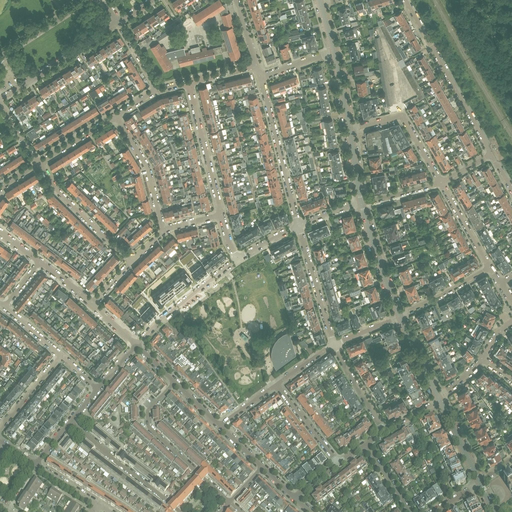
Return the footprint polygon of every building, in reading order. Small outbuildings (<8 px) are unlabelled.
[(176,10),(181,6),(177,0),(175,0),(171,3),(176,10)] [(224,26),(225,26),(225,29),(222,30),(225,42),(221,43),(222,46),(221,46),(223,51),(228,50),(231,59),(241,56),(238,47),(239,47),(232,27),(234,26),(233,23),(230,13),(228,13),(226,7),(224,7),(219,0),(217,0),(195,15),(195,13),(191,15),(198,25),(220,11),(221,12),(222,15),(221,16),(224,26)] [(303,0),(299,0),(295,1),(296,2),(292,2),(294,9),(305,5),(303,0)] [(366,4),(369,14),(373,13),(371,8),(377,7),(374,0),(369,0),(368,0),(369,3),(366,4)] [(362,12),(363,14),(363,15),(364,15),(366,15),(366,13),(362,2),(356,4),(358,11),(359,13),(362,12)] [(249,5),(251,11),(259,8),(257,3),(249,5)] [(307,12),(305,5),(294,9),(296,15),(299,14),(307,12)] [(164,8),(159,11),(163,18),(169,15),(164,8)] [(251,11),(253,17),(261,14),(259,8),(251,11)] [(339,10),(340,17),(349,15),(348,12),(347,13),(346,8),(339,10)] [(159,11),(153,14),(158,22),(163,18),(159,11)] [(394,15),(395,15),(397,20),(404,16),(401,11),(394,15)] [(309,18),(307,12),(299,14),(301,20),(309,18)] [(348,17),(349,17),(352,16),(353,17),(355,16),(354,13),(352,14),(351,14),(349,15),(340,17),(342,24),(343,24),(343,25),(347,24),(347,23),(349,22),(348,17)] [(153,14),(148,18),(153,25),(158,22),(153,14)] [(253,17),(254,23),(262,20),(261,14),(253,17)] [(397,20),(400,25),(407,21),(404,16),(397,20)] [(148,18),(143,21),(148,28),(153,25),(148,18)] [(311,25),(309,18),(301,20),(301,21),(299,21),(300,25),(302,25),(303,27),(311,25)] [(254,23),(256,28),(264,25),(262,20),(254,23)] [(143,21),(138,25),(143,32),(148,28),(143,21)] [(399,26),(399,27),(401,31),(403,30),(410,27),(409,26),(410,25),(409,24),(408,24),(407,21),(400,25),(399,26)] [(139,37),(138,35),(143,32),(138,25),(133,28),(137,35),(136,36),(137,38),(139,37)] [(256,28),(258,34),(266,31),(264,25),(256,28)] [(406,35),(404,36),(405,36),(412,32),(410,27),(403,30),(406,35)] [(352,29),(345,31),(346,38),(350,37),(350,39),(359,37),(357,28),(356,28),(353,29),(352,29)] [(268,38),(266,31),(258,34),(260,40),(268,38)] [(404,36),(404,35),(401,36),(403,39),(404,38),(406,42),(409,40),(409,41),(415,37),(412,32),(405,36),(404,36)] [(305,37),(301,38),(302,41),(305,40),(306,44),(316,41),(315,37),(314,37),(314,36),(314,35),(313,35),(312,35),(311,35),(307,36),(305,37)] [(417,37),(416,37),(415,37),(409,41),(410,43),(408,44),(410,48),(411,48),(410,46),(412,45),(418,42),(417,40),(418,39),(417,37)] [(117,38),(112,42),(117,49),(122,45),(117,38)] [(138,44),(140,47),(149,41),(147,38),(138,44)] [(273,39),(263,43),(265,47),(262,48),(265,55),(272,52),(270,47),(275,45),(273,39)] [(304,51),(308,50),(310,50),(314,49),(315,49),(316,49),(317,48),(317,47),(316,46),(317,45),(316,41),(306,44),(303,45),(304,51)] [(352,44),(348,45),(350,52),(357,50),(360,50),(357,41),(351,43),(352,44)] [(112,42),(107,45),(111,52),(117,49),(112,42)] [(421,44),(419,44),(418,42),(412,45),(410,46),(411,48),(410,48),(413,53),(420,50),(419,48),(421,47),(421,45),(421,44)] [(193,48),(191,49),(189,50),(189,51),(185,52),(184,48),(167,52),(163,46),(161,47),(159,43),(151,48),(165,71),(172,66),(173,66),(180,64),(180,66),(215,57),(214,55),(222,53),(221,52),(223,51),(221,46),(207,50),(206,47),(202,48),(202,51),(200,51),(199,47),(198,47),(196,47),(194,47),(193,48)] [(284,58),(290,56),(287,50),(290,49),(288,44),(288,43),(282,45),(283,47),(280,49),(281,52),(280,52),(281,55),(282,55),(284,58)] [(107,45),(102,48),(106,56),(111,52),(107,45)] [(102,48),(96,52),(101,59),(106,56),(102,48)] [(357,50),(350,52),(352,60),(359,58),(361,57),(360,50),(357,50)] [(96,52),(91,55),(100,68),(102,67),(98,61),(101,59),(96,52)] [(276,59),(275,58),(279,57),(277,52),(272,54),(272,52),(265,55),(265,56),(265,57),(267,62),(267,61),(267,62),(271,61),(274,60),(276,59)] [(91,55),(86,59),(91,66),(94,64),(96,66),(98,70),(100,68),(91,55)] [(426,61),(423,56),(417,59),(418,62),(415,64),(416,67),(420,65),(426,61)] [(123,60),(126,66),(123,68),(124,70),(127,68),(133,64),(130,59),(128,60),(127,57),(123,60)] [(429,66),(426,61),(420,65),(422,70),(429,66)] [(80,63),(75,66),(80,74),(81,76),(83,79),(85,78),(82,72),(85,70),(80,63)] [(127,68),(130,73),(128,74),(128,75),(136,69),(133,64),(127,68)] [(355,74),(362,73),(363,76),(374,74),(374,70),(369,71),(368,67),(363,68),(362,65),(353,66),(355,74)] [(75,66),(70,70),(74,77),(78,75),(80,74),(75,66)] [(422,70),(425,75),(432,71),(429,66),(422,70)] [(312,73),(313,76),(313,77),(323,74),(321,68),(314,69),(314,72),(313,72),(312,73)] [(128,75),(131,79),(131,80),(140,74),(136,69),(128,75)] [(70,70),(65,73),(69,80),(71,79),(74,77),(70,70)] [(435,76),(432,71),(425,75),(428,80),(435,76)] [(64,84),(68,81),(71,87),(73,86),(71,83),(69,80),(65,73),(60,76),(64,84)] [(136,83),(143,79),(140,74),(131,80),(134,84),(136,83)] [(324,81),(323,74),(313,77),(314,83),(309,84),(309,87),(317,85),(317,82),(324,81)] [(60,76),(54,80),(59,87),(64,84),(60,76)] [(252,84),(252,83),(253,83),(252,80),(251,80),(250,76),(245,77),(245,78),(246,78),(246,79),(248,87),(247,87),(247,88),(249,88),(249,89),(248,89),(249,91),(249,94),(256,92),(255,89),(250,90),(250,88),(249,84),(252,84)] [(295,77),(295,76),(289,79),(291,85),(299,82),(297,77),(295,77)] [(245,77),(240,78),(242,86),(245,86),(246,89),(248,89),(249,89),(249,88),(247,88),(247,87),(248,87),(246,79),(246,78),(245,78),(245,77)] [(436,78),(430,82),(432,87),(439,83),(436,78)] [(146,85),(143,79),(136,83),(140,89),(146,85)] [(289,79),(283,81),(286,90),(292,88),(291,85),(289,79)] [(54,80),(49,83),(54,90),(59,87),(54,80)] [(358,88),(369,86),(372,85),(372,84),(370,84),(369,84),(368,84),(368,80),(356,82),(358,88)] [(283,81),(276,83),(279,92),(286,90),(283,81)] [(49,83),(44,86),(49,94),(54,90),(49,83)] [(274,94),(279,92),(276,83),(270,85),(274,94)] [(432,87),(431,88),(430,87),(428,88),(429,90),(431,89),(432,90),(434,89),(435,92),(433,93),(434,93),(442,89),(439,83),(432,87)] [(210,91),(212,90),(212,91),(214,90),(217,89),(216,85),(213,85),(213,87),(209,88),(209,89),(207,89),(207,87),(199,89),(200,94),(202,94),(201,92),(203,92),(203,93),(210,91)] [(39,90),(44,97),(46,100),(49,98),(51,101),(53,99),(51,96),(49,94),(44,86),(39,90)] [(316,92),(319,91),(319,95),(327,93),(325,87),(318,88),(318,86),(312,87),(313,89),(315,89),(316,92)] [(370,93),(369,86),(358,88),(359,95),(370,93)] [(104,95),(98,87),(95,89),(97,92),(100,97),(104,95)] [(114,96),(118,102),(123,99),(118,91),(117,89),(116,89),(114,90),(116,92),(113,94),(114,96)] [(434,93),(436,97),(433,98),(434,101),(437,99),(436,98),(444,93),(442,89),(434,93)] [(129,95),(125,90),(120,93),(118,91),(123,99),(129,95)] [(245,99),(248,98),(250,104),(258,102),(257,96),(256,96),(255,93),(244,96),(245,99)] [(319,95),(321,101),(328,100),(327,93),(319,95)] [(447,98),(444,93),(436,98),(437,99),(438,101),(439,100),(441,102),(447,98)] [(35,95),(30,98),(34,105),(36,108),(38,111),(41,114),(43,113),(44,112),(39,106),(38,106),(37,104),(40,102),(35,95)] [(112,106),(118,102),(114,96),(111,98),(110,96),(107,97),(108,98),(107,98),(112,106)] [(172,115),(171,111),(168,99),(168,98),(167,98),(167,97),(163,98),(165,106),(167,105),(168,107),(169,111),(170,113),(168,114),(167,112),(166,112),(168,117),(171,116),(171,115),(172,115)] [(30,98),(25,102),(29,109),(34,105),(30,98)] [(107,109),(112,106),(107,98),(102,101),(107,109)] [(160,99),(156,101),(160,108),(164,106),(165,106),(163,98),(160,99)] [(360,102),(362,110),(368,108),(376,106),(375,106),(375,105),(373,105),(373,104),(378,102),(377,98),(360,102)] [(450,103),(447,98),(441,102),(442,105),(440,106),(441,107),(442,108),(450,103)] [(101,113),(107,109),(102,101),(96,105),(101,113)] [(156,101),(152,104),(152,105),(153,104),(154,105),(153,106),(157,112),(159,111),(159,109),(160,108),(156,101)] [(25,102),(20,105),(24,112),(27,117),(28,118),(30,117),(28,114),(31,112),(30,110),(29,109),(25,102)] [(282,103),(275,105),(277,111),(287,108),(285,102),(282,103)] [(445,110),(446,112),(453,108),(450,103),(442,108),(441,107),(439,109),(440,111),(442,109),(443,111),(445,110)] [(152,104),(148,106),(152,113),(154,112),(156,113),(157,112),(153,106),(154,105),(153,104),(152,105),(152,104)] [(415,104),(407,108),(410,114),(419,108),(420,110),(420,109),(422,108),(421,106),(419,107),(418,106),(416,107),(415,104)] [(20,105),(14,109),(15,110),(15,111),(14,113),(19,120),(19,121),(25,129),(26,129),(29,126),(30,127),(32,126),(29,121),(29,119),(28,118),(27,117),(22,120),(19,116),(24,112),(20,105)] [(52,114),(55,112),(51,107),(50,105),(47,107),(48,109),(49,109),(52,114)] [(99,112),(96,106),(90,109),(94,115),(99,112)] [(148,106),(143,109),(144,110),(145,109),(146,110),(145,111),(150,119),(149,117),(151,116),(150,114),(152,113),(148,106)] [(320,115),(331,113),(329,106),(322,108),(319,108),(320,115)] [(377,106),(376,106),(368,108),(369,111),(370,111),(371,115),(380,113),(379,108),(377,108),(377,106)] [(89,118),(94,115),(90,109),(90,108),(84,111),(85,113),(86,113),(89,118)] [(277,111),(278,117),(288,115),(287,108),(277,111)] [(362,110),(364,117),(371,115),(370,111),(369,111),(368,108),(362,110)] [(410,114),(413,119),(422,114),(420,110),(419,108),(410,114)] [(447,116),(447,117),(444,118),(446,121),(448,119),(447,118),(455,113),(453,108),(446,112),(448,116),(447,116)] [(146,121),(150,119),(145,111),(146,110),(145,109),(144,110),(143,109),(140,111),(143,116),(146,121)] [(47,113),(42,116),(44,119),(49,116),(52,115),(49,111),(47,112),(47,113)] [(74,116),(76,119),(79,125),(84,122),(81,116),(79,113),(74,116)] [(84,122),(89,118),(86,113),(85,113),(81,116),(84,122)] [(220,113),(216,114),(206,117),(208,122),(209,122),(209,121),(210,121),(221,118),(220,113)] [(458,118),(455,113),(447,118),(448,119),(448,120),(450,119),(452,122),(458,118)] [(413,119),(416,124),(425,119),(424,117),(425,117),(424,117),(422,114),(413,119)] [(125,120),(127,125),(128,124),(129,123),(136,120),(133,115),(132,116),(125,120)] [(278,117),(280,123),(290,121),(288,115),(278,117)] [(416,124),(419,129),(426,125),(425,122),(427,121),(426,119),(428,118),(427,116),(424,117),(425,117),(424,117),(425,119),(416,124)] [(177,120),(178,123),(174,124),(175,126),(177,125),(177,126),(178,125),(178,124),(179,124),(179,125),(186,123),(188,123),(187,122),(189,122),(188,117),(180,119),(177,120)] [(222,120),(221,118),(210,121),(209,121),(209,122),(208,122),(209,126),(218,124),(220,124),(219,120),(222,120)] [(453,128),(461,124),(458,118),(452,122),(450,124),(451,126),(452,128),(452,127),(453,128)] [(75,119),(71,122),(75,128),(79,125),(76,119),(75,119)] [(321,122),(320,119),(314,120),(309,121),(310,124),(314,123),(320,122),(322,128),(333,126),(332,119),(321,122)] [(127,125),(130,129),(137,125),(135,122),(137,121),(136,120),(129,123),(128,124),(127,125)] [(280,123),(281,129),(291,127),(290,121),(280,123)] [(71,122),(66,125),(70,131),(75,128),(71,122)] [(220,124),(218,124),(209,126),(210,131),(222,128),(223,128),(222,123),(220,124)] [(458,133),(464,129),(461,124),(453,128),(455,127),(458,133)] [(66,125),(61,128),(65,134),(70,131),(66,125)] [(130,129),(132,133),(134,133),(133,132),(135,131),(142,127),(141,128),(139,126),(138,127),(137,125),(130,129)] [(257,132),(265,131),(264,125),(256,127),(256,130),(253,131),(254,133),(257,132)] [(400,147),(409,143),(398,125),(383,128),(387,144),(389,150),(390,153),(394,152),(400,149),(400,147)] [(419,129),(422,134),(429,129),(426,125),(419,129)] [(430,127),(431,128),(429,129),(422,134),(425,139),(432,135),(430,131),(432,130),(432,129),(434,128),(433,126),(430,127)] [(132,133),(135,137),(137,135),(141,133),(141,132),(140,131),(143,129),(142,127),(135,131),(133,132),(134,133),(132,133)] [(191,131),(190,127),(182,129),(183,131),(181,132),(177,133),(177,135),(179,134),(182,134),(189,132),(189,133),(190,132),(190,131),(191,131)] [(291,127),(281,129),(283,136),(290,134),(293,133),(291,127)] [(26,133),(30,141),(38,136),(35,132),(36,131),(34,128),(26,133)] [(61,128),(56,131),(60,137),(65,134),(61,128)] [(116,129),(115,129),(114,130),(113,128),(107,132),(110,137),(116,133),(118,132),(116,129)] [(383,128),(367,133),(369,147),(387,144),(383,128)] [(149,131),(147,132),(146,130),(141,132),(141,133),(137,135),(140,140),(141,139),(142,138),(150,133),(149,131)] [(56,131),(53,133),(52,131),(50,132),(55,140),(60,137),(56,131)] [(459,139),(459,140),(457,141),(458,143),(461,142),(460,141),(462,140),(468,136),(465,131),(459,135),(461,137),(459,139)] [(49,135),(46,137),(50,143),(55,140),(50,132),(48,134),(49,135)] [(107,132),(101,136),(104,141),(110,137),(107,132)] [(265,132),(257,134),(255,134),(257,140),(259,140),(267,138),(265,132)] [(336,139),(334,132),(327,134),(325,134),(326,141),(336,139)] [(142,144),(149,140),(151,138),(150,136),(151,135),(150,133),(142,138),(141,139),(140,140),(142,144)] [(426,140),(429,146),(438,140),(437,139),(435,135),(433,136),(426,140)] [(95,140),(98,145),(104,141),(101,136),(95,140)] [(284,138),(286,144),(295,142),(293,136),(284,138)] [(461,147),(471,141),(468,136),(462,140),(465,145),(461,147)] [(46,137),(42,140),(45,146),(50,143),(46,137)] [(260,145),(268,143),(267,138),(259,140),(260,143),(256,143),(257,144),(257,146),(260,145)] [(429,146),(432,151),(439,146),(439,147),(441,145),(439,141),(441,140),(440,138),(437,139),(438,140),(429,146)] [(95,145),(91,139),(85,143),(89,149),(95,145)] [(327,147),(330,147),(337,145),(336,139),(326,141),(327,147)] [(45,146),(42,140),(34,145),(36,150),(39,148),(40,149),(45,146)] [(142,144),(145,148),(146,148),(146,147),(147,146),(147,147),(153,143),(152,141),(150,142),(149,140),(142,144)] [(461,147),(464,151),(463,151),(464,153),(466,152),(467,152),(466,151),(474,146),(471,141),(461,147)] [(286,144),(287,150),(296,148),(295,142),(286,144)] [(85,143),(79,147),(83,152),(89,149),(85,143)] [(145,148),(147,152),(154,148),(153,145),(154,144),(153,143),(147,147),(147,146),(146,147),(146,148),(145,148)] [(384,154),(389,153),(390,153),(389,150),(387,144),(369,147),(368,147),(367,148),(367,151),(368,151),(369,154),(377,152),(377,155),(384,154)] [(432,151),(434,156),(442,151),(439,147),(439,146),(432,151)] [(477,152),(474,146),(466,151),(467,152),(466,152),(469,157),(474,154),(474,153),(477,152)] [(79,147),(73,150),(77,156),(83,152),(79,147)] [(404,151),(407,157),(414,153),(410,147),(404,151)] [(147,152),(150,156),(151,156),(151,155),(152,154),(152,155),(158,151),(157,149),(155,150),(154,148),(147,152)] [(287,150),(289,156),(298,154),(296,148),(287,150)] [(123,159),(131,154),(128,149),(122,152),(124,155),(122,157),(123,159)] [(73,150),(67,154),(72,161),(73,163),(74,162),(76,161),(77,160),(79,159),(77,156),(73,150)] [(150,156),(152,160),(159,156),(158,154),(159,153),(158,151),(152,155),(152,154),(151,155),(151,156),(150,156)] [(338,151),(331,153),(328,153),(328,154),(329,160),(339,158),(338,151)] [(434,156),(437,161),(445,156),(442,151),(434,156)] [(20,152),(15,155),(20,164),(25,161),(20,152)] [(407,157),(410,162),(417,158),(414,153),(407,157)] [(67,154),(61,158),(65,163),(66,166),(69,164),(70,163),(70,162),(72,161),(67,154)] [(134,159),(131,154),(123,159),(124,161),(127,159),(128,162),(134,159)] [(155,164),(155,165),(156,164),(156,163),(157,163),(163,161),(163,160),(165,160),(162,154),(159,156),(152,160),(155,164)] [(272,160),(271,154),(263,156),(260,157),(261,163),(265,162),(264,162),(272,160)] [(289,156),(290,162),(299,160),(298,154),(289,156)] [(16,158),(11,161),(15,167),(20,164),(15,155),(16,158)] [(437,161),(440,166),(448,161),(447,161),(450,160),(448,155),(445,157),(445,156),(437,161)] [(61,158),(55,162),(59,167),(65,163),(61,158)] [(341,164),(339,158),(329,160),(331,166),(341,164)] [(128,167),(129,169),(137,164),(134,159),(128,162),(130,166),(128,167)] [(290,162),(292,168),(301,165),(299,160),(290,162)] [(3,163),(4,165),(2,167),(5,173),(10,170),(6,164),(5,161),(3,163)] [(11,161),(6,164),(10,170),(15,167),(11,161)] [(450,166),(448,161),(440,166),(443,171),(447,169),(453,166),(452,164),(450,166)] [(49,165),(53,171),(59,167),(55,162),(49,165)] [(371,165),(369,165),(370,169),(371,169),(372,171),(381,170),(380,163),(371,165)] [(135,173),(139,170),(140,169),(137,164),(129,169),(130,171),(133,170),(135,173)] [(342,170),(341,164),(331,166),(332,173),(335,172),(342,170)] [(302,171),(301,165),(292,168),(293,174),(302,171)] [(488,167),(487,167),(485,166),(479,170),(482,175),(480,176),(479,175),(475,177),(473,173),(470,175),(474,181),(474,182),(478,179),(483,176),(491,172),(488,167)] [(424,171),(418,172),(421,181),(427,179),(424,171)] [(118,179),(119,178),(118,176),(122,173),(120,174),(119,172),(111,177),(114,181),(118,179)] [(418,172),(412,174),(414,182),(421,181),(418,172)] [(494,177),(491,172),(483,176),(486,182),(488,181),(488,180),(494,177)] [(42,185),(35,174),(29,178),(33,184),(35,187),(38,185),(39,187),(42,185)] [(141,180),(140,174),(131,177),(132,183),(141,180)] [(306,176),(303,177),(302,174),(294,176),(295,182),(303,179),(306,179),(306,176)] [(412,174),(406,176),(408,184),(414,182),(412,174)] [(372,177),(374,184),(387,182),(386,178),(385,178),(384,175),(372,177)] [(402,185),(408,184),(406,176),(400,177),(402,185)] [(497,182),(494,177),(488,180),(488,181),(490,185),(497,182)] [(27,187),(33,184),(29,178),(23,182),(27,187)] [(453,187),(455,192),(463,188),(461,184),(463,183),(462,181),(457,184),(457,185),(453,187)] [(23,182),(17,185),(21,191),(27,187),(23,182)] [(67,186),(72,191),(76,186),(71,182),(70,183),(68,182),(66,185),(67,186)] [(374,184),(375,192),(386,190),(386,186),(387,186),(387,182),(374,184)] [(490,192),(493,190),(500,187),(497,182),(490,185),(488,187),(490,192)] [(72,191),(76,195),(83,189),(78,184),(76,186),(72,191)] [(335,184),(325,186),(324,184),(320,184),(323,195),(327,194),(336,192),(337,196),(346,194),(345,185),(342,186),(342,185),(335,186),(335,184)] [(17,185),(11,189),(15,195),(21,191),(17,185)] [(225,191),(226,195),(234,193),(233,191),(240,189),(239,187),(238,187),(225,191)] [(496,196),(503,192),(500,187),(493,190),(496,196)] [(455,192),(458,198),(466,193),(463,188),(455,192)] [(5,193),(6,195),(9,198),(15,195),(11,189),(5,193)] [(76,195),(81,200),(85,195),(86,195),(87,194),(82,189),(83,189),(76,195)] [(194,196),(192,197),(192,198),(207,195),(206,191),(205,191),(205,190),(198,192),(198,193),(197,193),(198,193),(199,195),(194,196)] [(48,203),(49,205),(56,198),(52,193),(49,196),(47,198),(50,201),(48,203)] [(430,197),(433,202),(434,202),(441,199),(437,193),(430,197)] [(458,198),(461,202),(470,197),(470,198),(471,198),(473,197),(472,195),(470,196),(469,195),(468,196),(466,193),(458,198)] [(81,200),(85,204),(90,200),(86,195),(85,195),(81,200)] [(281,195),(273,197),(270,198),(272,204),(273,203),(275,203),(281,201),(283,201),(282,199),(283,198),(282,195),(281,195)] [(427,202),(425,196),(419,197),(422,207),(424,206),(427,205),(427,204),(427,202)] [(93,197),(90,200),(85,204),(90,209),(97,202),(93,197)] [(326,205),(323,197),(320,198),(320,197),(317,198),(321,207),(326,205)] [(419,197),(413,199),(416,208),(419,207),(419,208),(422,207),(419,197)] [(472,203),(469,198),(470,198),(470,197),(461,202),(464,208),(472,203)] [(8,202),(3,198),(0,202),(0,204),(4,208),(8,202)] [(53,204),(56,207),(60,202),(56,198),(49,205),(51,206),(53,204)] [(315,200),(312,201),(315,209),(321,207),(317,198),(315,199),(315,200)] [(497,208),(499,207),(508,202),(506,198),(499,202),(501,204),(498,205),(497,206),(497,208)] [(148,199),(142,201),(143,205),(140,205),(140,206),(138,207),(135,208),(136,209),(141,208),(150,205),(148,199)] [(199,205),(194,206),(194,207),(209,204),(208,199),(200,201),(201,204),(199,204),(199,205)] [(413,199),(408,200),(410,211),(411,211),(410,210),(413,210),(412,209),(416,208),(413,199)] [(433,202),(437,208),(444,204),(441,199),(434,202),(433,202)] [(402,202),(403,207),(405,214),(409,213),(409,212),(410,211),(408,200),(402,202)] [(312,201),(307,203),(310,211),(315,209),(312,201)] [(479,201),(472,205),(465,209),(468,214),(475,210),(473,207),(480,202),(479,201)] [(56,212),(58,213),(65,206),(60,202),(56,207),(58,209),(56,212)] [(90,209),(95,213),(102,205),(101,206),(97,202),(90,209)] [(304,214),(310,211),(307,203),(306,202),(304,203),(304,204),(301,206),(304,214)] [(198,211),(198,208),(200,208),(202,208),(203,210),(210,208),(209,204),(194,207),(195,212),(198,211)] [(385,217),(394,214),(393,210),(391,204),(383,206),(379,207),(379,208),(378,208),(379,213),(380,213),(381,216),(382,218),(385,217)] [(440,214),(447,210),(444,204),(437,208),(440,214)] [(106,209),(104,210),(102,208),(103,206),(102,205),(95,213),(99,218),(105,211),(107,210),(106,209)] [(145,213),(151,211),(150,205),(141,208),(142,214),(145,213)] [(503,213),(504,215),(511,209),(511,208),(510,205),(504,209),(505,212),(503,213)] [(69,210),(65,206),(58,213),(62,217),(64,215),(69,210)] [(403,207),(397,209),(398,213),(401,213),(403,218),(406,217),(405,214),(403,207)] [(503,218),(505,217),(506,219),(508,217),(511,214),(511,209),(504,215),(502,216),(503,218)] [(73,215),(69,210),(64,215),(67,218),(65,220),(66,222),(73,215)] [(468,214),(471,219),(483,212),(482,210),(477,212),(475,210),(468,214)] [(99,218),(104,222),(108,218),(104,213),(106,211),(105,211),(99,218)] [(282,215),(279,216),(283,223),(289,221),(285,213),(284,212),(281,213),(282,215)] [(448,212),(441,216),(443,219),(442,219),(443,221),(451,216),(448,212)] [(471,219),(473,224),(481,219),(479,216),(484,214),(483,212),(471,219)] [(19,213),(14,218),(8,226),(12,229),(16,223),(14,222),(16,220),(21,214),(19,213)] [(240,219),(240,217),(242,216),(241,213),(239,214),(239,213),(231,215),(232,221),(240,219)] [(70,221),(73,223),(77,219),(73,215),(66,222),(68,223),(70,221)] [(277,215),(274,216),(275,217),(272,219),(276,227),(282,224),(277,215)] [(341,225),(339,226),(340,227),(339,227),(339,228),(342,227),(343,232),(355,229),(351,216),(350,215),(349,215),(348,215),(347,215),(347,216),(347,217),(344,218),(345,222),(344,222),(344,225),(342,226),(341,225)] [(445,223),(446,225),(454,221),(451,216),(443,221),(444,223),(445,223)] [(104,222),(108,227),(113,222),(108,218),(104,222)] [(74,228),(75,230),(82,223),(77,219),(73,223),(76,226),(74,228)] [(267,222),(264,223),(268,231),(274,228),(269,219),(267,220),(267,222)] [(476,228),(484,224),(481,219),(473,224),(476,228)] [(25,220),(22,224),(16,232),(19,235),(24,229),(22,227),(24,225),(27,221),(25,220)] [(149,221),(143,227),(147,231),(152,227),(150,225),(152,223),(149,221)] [(448,231),(457,226),(454,221),(446,225),(448,228),(447,229),(448,231)] [(115,233),(118,230),(116,228),(118,227),(113,222),(108,227),(113,231),(115,233)] [(12,229),(16,232),(22,224),(20,223),(18,225),(16,223),(12,229)] [(79,229),(81,232),(86,227),(82,223),(75,230),(77,232),(79,229)] [(263,233),(268,231),(264,223),(262,224),(261,223),(259,224),(263,233)] [(384,227),(386,234),(399,229),(397,223),(395,224),(395,223),(384,227)] [(19,235),(23,237),(29,229),(31,227),(32,225),(30,224),(27,228),(25,227),(24,229),(19,235)] [(326,224),(320,227),(324,236),(325,237),(331,235),(330,232),(326,224)] [(27,240),(30,243),(39,230),(39,231),(42,228),(40,226),(34,233),(32,232),(31,234),(27,240)] [(128,229),(124,226),(118,233),(121,236),(125,231),(128,229)] [(202,227),(199,228),(201,234),(216,230),(215,226),(207,228),(208,230),(204,231),(202,227)] [(484,226),(477,230),(480,235),(488,230),(487,228),(486,229),(484,226)] [(82,237),(84,238),(90,231),(86,227),(81,232),(84,235),(82,237)] [(142,236),(147,231),(143,227),(138,231),(142,236)] [(254,227),(251,229),(256,237),(261,234),(257,227),(254,229),(254,227)] [(318,237),(321,236),(321,237),(324,236),(320,227),(314,229),(318,237)] [(457,227),(450,231),(451,234),(450,234),(452,237),(460,232),(457,227)] [(142,236),(138,231),(136,228),(131,233),(137,240),(142,236)] [(25,239),(27,240),(31,234),(29,233),(31,231),(29,229),(23,237),(23,238),(25,240),(25,239)] [(124,238),(131,245),(137,240),(131,233),(128,229),(125,231),(128,235),(124,238)] [(199,235),(197,229),(190,231),(192,237),(199,235)] [(249,231),(247,233),(251,240),(256,237),(251,229),(249,230),(249,231)] [(308,232),(312,240),(313,243),(319,240),(318,237),(314,229),(308,232)] [(402,236),(399,229),(386,234),(388,241),(399,237),(402,236)] [(30,243),(34,246),(38,240),(40,238),(38,236),(41,232),(39,231),(39,230),(30,243)] [(489,230),(488,230),(480,235),(482,240),(490,236),(488,233),(490,232),(489,230)] [(87,238),(90,240),(95,236),(90,231),(84,238),(85,240),(87,238)] [(38,248),(41,251),(47,243),(45,245),(44,244),(46,240),(51,234),(49,232),(49,233),(46,236),(44,238),(45,239),(38,248)] [(176,234),(178,240),(185,239),(183,232),(176,234)] [(454,239),(455,241),(463,237),(460,232),(452,237),(453,239),(454,239)] [(244,233),(241,235),(242,236),(246,243),(251,240),(247,233),(244,234),(244,233)] [(348,237),(350,243),(359,240),(357,234),(348,237)] [(218,239),(217,235),(207,237),(208,240),(207,240),(206,238),(204,238),(204,241),(202,242),(202,243),(205,242),(205,243),(207,242),(218,239)] [(241,246),(246,243),(242,236),(241,235),(239,236),(240,237),(237,239),(241,246)] [(91,245),(92,247),(99,240),(95,236),(90,240),(93,243),(91,245)] [(482,240),(485,245),(494,240),(493,238),(491,239),(490,236),(482,240)] [(34,246),(38,248),(45,239),(44,238),(43,237),(40,241),(38,240),(34,246)] [(465,242),(463,237),(455,241),(456,241),(452,243),(454,247),(457,246),(465,242)] [(178,243),(173,238),(168,243),(173,248),(178,243)] [(293,238),(286,242),(291,251),(292,253),(295,251),(294,250),(296,249),(296,247),(293,238)] [(96,246),(99,249),(103,244),(99,240),(92,247),(94,248),(96,246)] [(361,246),(359,240),(350,243),(352,249),(361,246)] [(402,250),(401,246),(408,243),(407,240),(390,246),(391,249),(390,249),(391,253),(392,252),(392,253),(402,250)] [(488,250),(495,246),(494,243),(495,242),(494,240),(485,245),(488,250)] [(286,242),(281,245),(286,254),(291,251),(286,242)] [(461,251),(468,246),(465,242),(457,246),(454,248),(457,253),(461,250),(461,251)] [(41,251),(45,254),(51,246),(47,243),(41,251)] [(163,248),(169,254),(174,249),(173,248),(168,243),(163,248)] [(158,255),(160,258),(166,253),(159,245),(154,250),(158,255)] [(211,247),(212,248),(214,251),(215,251),(217,254),(222,260),(227,256),(221,250),(218,252),(216,250),(218,248),(217,245),(211,247)] [(281,245),(276,248),(280,256),(286,254),(281,245)] [(45,254),(48,256),(54,248),(51,246),(45,254)] [(313,250),(315,256),(324,253),(322,247),(313,250)] [(497,247),(490,252),(493,257),(500,252),(497,247)] [(0,254),(0,258),(2,260),(8,251),(5,248),(0,254)] [(48,256),(52,259),(58,251),(54,248),(48,256)] [(278,258),(280,256),(276,248),(270,251),(275,260),(278,258)] [(154,250),(148,255),(153,260),(158,255),(154,250)] [(411,252),(411,253),(410,250),(404,252),(405,255),(397,257),(397,258),(395,259),(396,264),(397,264),(398,265),(406,262),(406,261),(407,261),(406,258),(412,256),(411,252)] [(5,262),(12,254),(8,251),(2,260),(5,262)] [(54,261),(56,262),(62,254),(60,252),(58,251),(52,259),(52,260),(54,261)] [(353,261),(347,262),(347,264),(353,262),(365,258),(363,252),(354,255),(351,256),(353,261)] [(493,257),(496,262),(504,257),(500,252),(493,257)] [(111,253),(108,256),(112,260),(116,263),(119,260),(111,253)] [(212,257),(218,264),(222,260),(217,254),(215,255),(213,253),(211,255),(212,257)] [(326,259),(324,253),(315,256),(316,261),(326,259)] [(56,262),(59,265),(64,258),(65,256),(62,254),(56,262)] [(148,265),(153,260),(148,255),(143,260),(148,265)] [(59,265),(63,267),(70,258),(68,256),(67,258),(65,260),(64,258),(59,265)] [(108,256),(105,260),(113,267),(116,263),(112,260),(108,256)] [(212,257),(208,261),(213,267),(218,264),(212,257)] [(496,262),(500,267),(507,262),(504,257),(496,262)] [(29,263),(23,258),(21,261),(20,260),(19,262),(26,268),(29,264),(29,263)] [(353,262),(347,264),(348,265),(353,263),(355,267),(358,266),(358,267),(367,264),(365,258),(353,262)] [(474,258),(470,260),(474,268),(479,265),(474,258)] [(105,260),(102,263),(109,270),(113,267),(105,260)] [(143,260),(138,264),(143,269),(145,271),(149,267),(147,265),(148,265),(143,260)] [(202,262),(209,271),(213,267),(208,261),(206,262),(204,260),(202,262)] [(300,260),(291,263),(293,269),(302,266),(300,260)] [(470,260),(465,263),(469,271),(474,268),(470,260)] [(17,266),(23,271),(26,268),(19,262),(17,261),(14,264),(17,266)] [(318,265),(319,270),(330,267),(329,265),(331,264),(330,261),(328,261),(323,263),(324,263),(318,265)] [(78,262),(76,264),(70,273),(74,275),(78,269),(76,268),(78,266),(79,264),(78,262)] [(511,267),(507,262),(500,267),(503,272),(511,267)] [(66,270),(70,273),(76,264),(74,263),(72,265),(71,264),(66,270)] [(99,266),(106,274),(109,270),(102,263),(101,265),(100,264),(98,265),(99,266)] [(465,263),(460,266),(464,274),(469,271),(465,263)] [(133,269),(137,274),(143,269),(138,264),(133,269)] [(201,264),(198,267),(204,274),(207,272),(201,264)] [(77,278),(86,267),(84,265),(80,271),(78,269),(74,275),(77,278)] [(13,266),(11,268),(20,275),(23,271),(17,266),(16,268),(13,266)] [(96,270),(103,277),(106,274),(99,266),(96,269),(96,270)] [(293,269),(295,274),(303,272),(302,266),(293,269)] [(399,274),(400,277),(410,273),(408,269),(412,268),(411,266),(399,270),(399,271),(399,273),(399,274)] [(460,266),(455,269),(459,276),(464,274),(460,266)] [(198,267),(195,270),(201,277),(204,274),(198,267)] [(319,270),(321,276),(330,273),(328,268),(330,267),(319,270)] [(13,272),(11,274),(18,279),(20,275),(11,268),(11,269),(12,270),(12,271),(13,272)] [(357,273),(359,279),(370,275),(368,269),(357,273)] [(452,281),(454,279),(459,276),(455,269),(450,272),(451,275),(449,276),(452,281)] [(96,270),(93,273),(100,280),(103,277),(96,270)] [(195,270),(191,272),(197,280),(201,277),(195,270)] [(137,276),(132,272),(128,277),(133,281),(137,276)] [(185,272),(152,299),(159,307),(164,303),(164,304),(165,304),(164,303),(168,299),(169,300),(168,299),(172,296),(173,297),(174,296),(173,295),(178,292),(178,293),(179,292),(178,291),(182,288),(183,289),(182,288),(186,285),(187,286),(188,285),(187,284),(192,280),(185,272)] [(295,274),(296,280),(305,277),(303,272),(295,274)] [(11,274),(10,276),(6,273),(5,275),(15,283),(18,279),(11,274)] [(48,278),(41,273),(40,273),(37,277),(45,283),(48,278)] [(92,278),(91,278),(97,284),(100,280),(93,273),(90,277),(92,278)] [(321,276),(323,281),(331,279),(330,273),(321,276)] [(416,278),(415,276),(411,277),(410,273),(400,277),(401,280),(402,281),(403,283),(416,278)] [(12,286),(15,283),(5,275),(3,279),(5,281),(12,286)] [(361,285),(372,281),(370,275),(359,279),(361,285)] [(434,290),(440,287),(435,279),(434,276),(428,279),(430,281),(429,282),(434,290)] [(441,276),(435,279),(440,287),(446,284),(441,276)] [(485,276),(477,281),(479,284),(478,285),(479,287),(488,282),(485,276)] [(37,277),(34,280),(43,288),(46,284),(45,283),(37,277)] [(87,277),(85,280),(85,279),(94,287),(97,284),(91,278),(90,280),(87,277)] [(128,277),(124,281),(128,285),(133,281),(128,277)] [(296,280),(298,285),(306,283),(305,277),(296,280)] [(91,290),(94,287),(85,279),(85,280),(84,281),(87,283),(85,285),(91,290)] [(325,287),(333,285),(331,279),(323,281),(325,287)] [(34,280),(31,284),(40,291),(41,291),(42,290),(43,288),(34,280)] [(0,282),(9,290),(12,286),(5,281),(3,284),(0,282)] [(124,281),(120,286),(124,290),(128,285),(124,281)] [(0,285),(1,286),(0,287),(0,288),(6,294),(9,290),(0,282),(0,284),(0,285)] [(488,282),(479,287),(480,289),(481,289),(483,292),(491,287),(488,282)] [(405,288),(408,295),(416,291),(415,288),(418,287),(418,285),(421,284),(420,283),(414,285),(405,288)] [(31,284),(28,288),(37,295),(40,291),(31,284)] [(120,295),(123,292),(124,290),(120,286),(118,287),(117,286),(114,289),(120,295)] [(333,286),(325,288),(327,294),(335,291),(333,286)] [(374,286),(363,290),(366,296),(377,292),(376,290),(376,289),(376,287),(374,287),(374,286)] [(483,292),(482,292),(483,294),(484,294),(486,297),(494,293),(491,287),(483,292)] [(28,288),(26,291),(34,299),(37,295),(28,288)] [(58,288),(54,294),(59,298),(63,292),(58,288)] [(476,297),(471,288),(465,291),(470,299),(473,297),(473,298),(476,297)] [(310,294),(308,289),(300,291),(298,292),(299,297),(302,296),(310,294)] [(26,291),(23,295),(29,300),(32,302),(34,299),(26,291)] [(327,294),(328,300),(337,297),(335,291),(327,294)] [(420,298),(421,299),(423,298),(424,297),(423,296),(425,296),(424,294),(421,295),(421,293),(418,294),(416,291),(408,295),(410,301),(420,298)] [(459,295),(464,303),(467,302),(467,301),(470,299),(465,291),(459,295)] [(68,295),(63,292),(59,298),(63,301),(68,295)] [(366,296),(364,297),(366,302),(366,303),(368,302),(379,298),(379,297),(379,296),(378,294),(377,294),(377,292),(366,296)] [(487,301),(488,303),(497,298),(497,297),(497,298),(494,293),(486,297),(488,300),(487,301)] [(23,295),(20,299),(30,307),(26,304),(29,300),(23,295)] [(66,308),(73,300),(69,296),(61,305),(65,309),(66,308)] [(458,296),(453,299),(457,307),(458,309),(461,307),(460,306),(463,305),(458,296)] [(107,297),(105,300),(106,301),(105,303),(109,306),(113,302),(107,297)] [(328,300),(330,305),(338,303),(337,297),(328,300)] [(500,303),(497,298),(488,303),(490,305),(492,308),(493,307),(495,309),(498,307),(497,305),(500,303)] [(20,299),(17,302),(23,307),(25,305),(28,308),(30,307),(20,299)] [(447,302),(452,309),(454,308),(455,308),(457,307),(453,299),(447,302)] [(69,307),(71,309),(77,303),(73,300),(66,308),(67,309),(69,307)] [(14,306),(23,313),(24,312),(21,309),(23,307),(17,302),(15,304),(15,305),(14,306)] [(109,306),(114,311),(118,307),(113,302),(109,306)] [(370,306),(373,314),(375,313),(377,317),(385,314),(384,310),(385,310),(383,305),(382,306),(381,302),(370,306)] [(449,313),(451,312),(449,309),(446,302),(440,305),(442,312),(444,315),(441,316),(442,319),(443,321),(451,317),(449,313)] [(71,315),(80,306),(77,303),(71,309),(73,310),(71,312),(73,314),(71,315)] [(330,305),(332,311),(340,308),(338,303),(330,305)] [(119,316),(125,310),(120,305),(118,307),(114,311),(119,316)] [(150,305),(147,308),(153,315),(157,312),(150,305)] [(76,313),(78,315),(83,309),(80,306),(71,315),(73,317),(76,313)] [(313,306),(306,308),(307,314),(315,312),(313,306)] [(482,312),(485,314),(484,316),(493,321),(494,317),(495,315),(487,312),(488,309),(486,308),(483,307),(480,306),(478,308),(482,309),(482,310),(483,310),(482,312)] [(36,307),(29,316),(30,316),(30,317),(32,319),(38,313),(36,311),(37,310),(36,309),(37,308),(36,307)] [(140,317),(139,318),(135,314),(129,308),(121,317),(120,318),(133,330),(135,332),(136,331),(137,331),(138,332),(140,330),(139,330),(146,322),(140,317)] [(147,308),(144,311),(151,318),(153,315),(147,308)] [(334,318),(340,317),(338,309),(340,308),(332,311),(334,318)] [(78,319),(80,320),(87,312),(83,309),(78,315),(80,317),(78,319)] [(144,311),(141,315),(147,321),(151,318),(144,311)] [(416,316),(419,322),(429,317),(428,316),(431,315),(429,312),(428,311),(425,312),(416,316)] [(32,319),(35,322),(43,313),(42,312),(41,314),(40,313),(39,315),(38,313),(32,319)] [(83,324),(84,322),(85,321),(90,315),(87,312),(80,320),(83,324)] [(35,322),(39,325),(44,319),(42,317),(43,316),(44,314),(43,313),(35,322)] [(94,319),(90,315),(85,321),(87,323),(85,325),(86,327),(94,319)] [(354,327),(360,324),(357,315),(350,318),(354,327)] [(476,323),(480,325),(481,323),(490,327),(491,325),(492,325),(493,322),(492,321),(493,321),(484,316),(482,320),(479,318),(478,321),(477,320),(476,323)] [(345,322),(344,320),(343,317),(341,318),(341,319),(342,321),(342,323),(345,330),(351,328),(348,321),(345,322)] [(422,328),(430,324),(432,323),(430,319),(430,320),(429,317),(419,322),(422,328)] [(39,325),(42,328),(50,319),(49,318),(48,320),(47,319),(46,321),(44,319),(39,325)] [(42,328),(46,331),(51,325),(49,323),(50,322),(51,320),(50,319),(42,328)] [(92,328),(98,322),(94,319),(86,327),(88,328),(90,326),(92,328)] [(7,327),(9,329),(15,323),(13,321),(12,321),(11,320),(4,328),(5,329),(7,327)] [(437,322),(437,321),(432,323),(430,324),(430,325),(422,329),(425,334),(433,330),(431,326),(435,324),(435,323),(437,322)] [(320,328),(319,322),(311,325),(308,326),(309,329),(310,328),(311,331),(320,328)] [(11,333),(11,334),(18,326),(15,323),(9,329),(11,331),(9,333),(10,334),(11,333)] [(98,323),(91,331),(94,334),(101,326),(98,323)] [(345,330),(342,323),(336,325),(339,333),(345,330)] [(46,331),(49,334),(57,325),(56,324),(54,325),(53,326),(51,325),(46,331)] [(477,324),(474,329),(484,335),(487,330),(477,324)] [(49,334),(53,337),(58,331),(56,329),(57,328),(57,327),(58,326),(57,325),(49,334)] [(11,334),(14,336),(21,328),(18,326),(11,334)] [(95,336),(97,333),(99,335),(105,329),(101,326),(94,334),(95,336)] [(166,327),(162,332),(165,335),(164,336),(172,344),(173,342),(174,343),(176,342),(170,337),(173,334),(166,327)] [(14,336),(17,339),(17,340),(18,340),(25,331),(21,328),(14,336)] [(101,340),(108,332),(107,331),(107,330),(105,328),(105,329),(99,335),(101,336),(99,339),(101,340)] [(322,333),(320,328),(311,331),(312,334),(311,334),(311,335),(311,336),(312,337),(322,333)] [(383,339),(383,340),(395,334),(392,328),(380,333),(382,337),(380,338),(380,336),(372,339),(371,337),(368,338),(371,344),(383,339)] [(57,340),(64,331),(62,329),(59,332),(58,331),(53,337),(55,339),(57,340)] [(427,339),(428,340),(439,335),(440,334),(439,333),(437,333),(435,329),(433,330),(425,334),(427,339)] [(472,335),(481,340),(484,335),(474,329),(473,332),(473,333),(472,335)] [(21,342),(21,343),(28,335),(25,331),(18,340),(21,343),(21,342)] [(66,331),(57,340),(58,341),(58,342),(61,344),(66,338),(64,336),(68,332),(66,331)] [(106,341),(111,335),(111,334),(110,333),(109,333),(108,332),(101,340),(102,342),(104,339),(106,341)] [(182,332),(178,337),(182,341),(183,341),(187,337),(188,335),(187,335),(187,334),(184,333),(182,332)] [(276,368),(295,355),(289,333),(288,333),(283,335),(279,338),(276,342),(273,347),(272,352),(272,358),(274,363),(276,368)] [(312,337),(314,337),(315,339),(317,343),(320,342),(320,343),(325,341),(322,333),(312,337)] [(160,334),(158,336),(151,343),(149,345),(149,346),(151,348),(152,348),(153,349),(164,338),(160,334)] [(383,340),(385,345),(397,340),(395,334),(383,340)] [(21,343),(25,346),(32,338),(28,335),(21,343)] [(61,344),(64,347),(73,336),(72,335),(69,338),(68,339),(66,338),(61,344)] [(442,340),(439,335),(428,340),(428,341),(427,342),(428,344),(429,344),(430,344),(431,346),(442,340)] [(64,347),(67,350),(73,344),(72,344),(71,342),(72,341),(71,340),(74,337),(73,336),(64,347)] [(121,343),(117,340),(119,338),(116,336),(114,338),(112,336),(109,339),(111,340),(112,341),(112,342),(120,349),(122,349),(124,346),(123,345),(124,345),(122,343),(121,343)] [(465,336),(464,338),(470,342),(478,347),(481,342),(473,337),(472,340),(465,336)] [(28,345),(30,347),(35,341),(32,338),(25,346),(26,347),(28,345)] [(153,349),(157,352),(163,346),(161,344),(163,342),(162,341),(163,341),(162,340),(164,338),(153,349)] [(464,339),(470,343),(467,348),(475,353),(478,347),(470,342),(464,338),(464,339)] [(304,340),(299,342),(303,348),(307,345),(304,340)] [(363,340),(358,342),(361,351),(363,350),(364,351),(367,349),(365,346),(363,340)] [(400,348),(397,340),(385,345),(385,346),(386,348),(389,346),(391,352),(400,348)] [(432,350),(434,352),(445,346),(442,340),(431,346),(430,347),(430,348),(431,350),(432,350)] [(32,348),(25,356),(26,358),(38,344),(37,343),(37,342),(35,341),(30,347),(32,348)] [(67,350),(71,353),(79,344),(75,341),(72,344),(73,344),(67,350)] [(120,349),(112,342),(111,343),(113,345),(111,347),(117,352),(118,353),(119,351),(119,350),(120,349)] [(358,342),(352,345),(356,353),(358,352),(359,353),(361,352),(361,351),(358,342)] [(157,352),(160,356),(171,345),(169,343),(164,348),(163,346),(157,352)] [(71,353),(74,356),(79,350),(77,348),(79,347),(78,346),(79,345),(79,344),(71,353)] [(117,352),(111,347),(110,348),(107,346),(105,344),(103,345),(106,348),(114,356),(115,355),(116,355),(118,353),(117,352)] [(39,345),(36,349),(39,351),(40,349),(44,352),(42,354),(48,359),(50,357),(50,356),(51,355),(39,345)] [(160,356),(164,360),(170,353),(168,351),(172,347),(171,345),(160,356)] [(356,353),(352,345),(347,347),(350,355),(353,354),(353,355),(356,354),(356,353)] [(0,352),(2,354),(3,354),(10,352),(10,351),(4,347),(5,347),(3,346),(0,349),(0,352)] [(434,356),(435,358),(448,352),(445,346),(434,352),(435,354),(434,355),(434,356)] [(500,360),(501,358),(505,352),(507,350),(501,346),(496,354),(501,358),(500,360)] [(74,356),(77,359),(85,350),(83,348),(81,351),(79,350),(74,356)] [(106,348),(104,349),(107,352),(105,353),(111,359),(112,359),(113,357),(113,356),(114,356),(106,348)] [(466,349),(461,354),(468,360),(472,355),(466,349)] [(77,359),(81,362),(86,356),(84,354),(87,351),(85,350),(77,359)] [(164,360),(167,363),(178,352),(176,350),(172,355),(170,353),(164,360)] [(34,351),(33,352),(45,363),(48,359),(42,354),(40,356),(34,351)] [(33,352),(31,354),(38,359),(36,361),(42,366),(45,363),(33,352)] [(167,363),(171,366),(177,360),(175,358),(179,354),(178,352),(167,363)] [(438,361),(439,364),(451,358),(448,352),(435,358),(437,361),(438,362),(438,361)] [(500,360),(505,363),(511,356),(505,352),(501,358),(500,360)] [(85,364),(87,361),(89,360),(89,359),(93,355),(91,353),(88,357),(86,356),(81,362),(83,364),(84,363),(85,364)] [(110,359),(105,355),(103,357),(98,353),(97,355),(107,364),(108,364),(111,360),(110,360),(110,359)] [(393,357),(392,354),(380,359),(382,362),(393,357)] [(107,364),(97,355),(95,357),(100,361),(98,363),(103,368),(104,368),(106,366),(105,366),(107,364)] [(170,367),(174,371),(185,359),(181,356),(177,360),(171,366),(170,367)] [(27,359),(39,369),(39,368),(40,368),(42,366),(36,361),(35,363),(28,357),(27,359)] [(330,357),(324,361),(330,369),(332,367),(332,366),(335,364),(330,357)] [(0,360),(8,366),(7,365),(11,359),(3,358),(1,361),(0,360)] [(127,366),(125,368),(130,373),(141,361),(137,358),(131,364),(133,366),(131,368),(130,367),(129,368),(127,366)] [(399,374),(412,368),(411,367),(410,368),(409,365),(405,358),(397,362),(399,365),(394,367),(395,369),(396,369),(397,371),(399,370),(401,373),(399,374)] [(442,369),(454,363),(451,358),(439,364),(441,366),(440,366),(440,367),(441,369),(442,369)] [(174,371),(178,374),(188,362),(185,359),(174,371)] [(362,360),(355,364),(358,369),(366,364),(365,361),(366,361),(365,359),(362,360)] [(145,365),(141,361),(130,373),(131,375),(134,372),(133,371),(134,370),(135,371),(137,369),(139,371),(145,365)] [(324,361),(320,364),(325,372),(326,372),(325,371),(328,369),(328,370),(330,369),(324,361)] [(182,377),(192,366),(188,362),(178,374),(181,377),(182,377)] [(103,368),(98,363),(96,365),(94,363),(93,366),(100,372),(101,370),(102,371),(104,368),(103,368)] [(456,367),(454,363),(442,369),(444,373),(443,375),(444,376),(445,377),(446,376),(446,377),(456,372),(458,371),(456,367)] [(320,364),(315,368),(320,375),(323,373),(325,372),(320,364)] [(361,374),(368,369),(367,367),(367,366),(366,364),(358,369),(361,374)] [(38,370),(32,365),(28,370),(34,375),(38,370)] [(148,369),(145,365),(139,371),(136,373),(138,375),(135,378),(138,380),(148,369)] [(100,372),(93,366),(90,369),(91,369),(90,370),(90,372),(92,373),(93,373),(95,374),(94,375),(97,377),(99,374),(98,374),(100,372)] [(182,377),(185,380),(191,374),(190,372),(194,368),(192,366),(182,377)] [(61,367),(57,372),(63,377),(67,372),(61,367)] [(315,368),(310,371),(316,380),(321,377),(320,375),(315,368)] [(399,374),(402,380),(414,374),(413,374),(412,371),(413,371),(413,370),(412,368),(399,374)] [(124,369),(120,374),(126,379),(128,380),(130,378),(128,377),(130,374),(124,369)] [(143,379),(142,378),(144,376),(146,378),(152,372),(148,369),(138,380),(140,381),(143,379)] [(185,380),(189,384),(199,373),(197,371),(198,370),(196,369),(191,374),(185,380)] [(28,370),(25,374),(31,379),(34,375),(28,370)] [(373,374),(372,372),(371,373),(369,370),(361,375),(364,380),(373,374)] [(305,374),(310,382),(313,380),(314,381),(316,380),(310,371),(305,374)] [(479,385),(480,384),(488,375),(483,371),(476,378),(476,377),(474,379),(477,382),(477,383),(479,385)] [(57,372),(54,376),(59,381),(63,377),(57,372)] [(146,382),(143,384),(145,387),(156,376),(152,372),(146,378),(148,380),(146,382)] [(192,387),(192,388),(199,381),(198,381),(197,379),(201,375),(199,373),(189,384),(192,387)] [(25,374),(21,378),(27,383),(31,379),(25,374)] [(120,374),(117,379),(123,384),(126,379),(120,374)] [(195,391),(196,391),(206,380),(210,376),(208,374),(204,378),(203,376),(198,381),(199,381),(192,388),(196,391),(195,391)] [(368,385),(375,380),(374,377),(375,377),(373,374),(364,380),(368,385)] [(402,380),(405,386),(416,380),(415,377),(416,376),(415,374),(414,374),(402,380)] [(309,381),(304,375),(300,378),(304,385),(309,381)] [(482,386),(485,388),(487,386),(487,385),(493,379),(488,375),(480,384),(482,386)] [(54,376),(50,380),(56,385),(59,381),(54,376)] [(147,388),(148,386),(149,386),(151,383),(153,385),(159,379),(156,376),(145,387),(147,388)] [(18,382),(24,387),(27,383),(21,378),(18,382)] [(300,378),(295,382),(300,388),(304,385),(300,378)] [(333,381),(329,384),(330,385),(332,384),(333,387),(336,385),(338,388),(335,390),(346,384),(342,378),(334,383),(333,381)] [(117,379),(113,383),(119,388),(123,384),(117,379)] [(163,382),(159,379),(153,385),(151,387),(153,389),(150,392),(152,394),(163,382)] [(485,388),(490,392),(499,382),(498,383),(494,379),(494,380),(493,379),(487,385),(487,386),(485,388)] [(50,380),(47,385),(52,389),(56,385),(50,380)] [(85,386),(79,380),(74,386),(76,388),(82,394),(85,390),(83,388),(85,386)] [(199,395),(210,383),(206,380),(196,391),(199,395)] [(203,398),(217,383),(219,382),(217,380),(212,385),(210,383),(199,395),(203,398)] [(405,386),(408,392),(420,385),(419,382),(418,382),(417,382),(416,380),(405,386)] [(145,395),(149,392),(139,382),(136,386),(138,388),(145,395)] [(161,392),(167,386),(163,383),(163,382),(152,394),(154,395),(159,390),(161,392)] [(295,382),(291,385),(296,391),(300,388),(295,382)] [(370,386),(373,391),(380,387),(378,385),(380,384),(378,382),(377,382),(370,386)] [(496,395),(497,394),(498,393),(504,386),(503,386),(499,382),(490,392),(492,394),(493,393),(495,395),(496,395)] [(23,388),(17,383),(14,387),(19,392),(23,388)] [(113,383),(109,388),(115,393),(119,388),(113,383)] [(203,398),(207,401),(213,395),(215,393),(213,391),(219,385),(217,383),(203,398)] [(338,395),(341,393),(349,389),(346,384),(335,390),(338,395)] [(47,385),(43,389),(49,394),(52,389),(47,385)] [(286,388),(291,394),(296,391),(291,385),(286,388)] [(408,392),(411,397),(422,391),(421,389),(421,388),(422,387),(420,385),(408,392)] [(497,398),(500,400),(509,390),(504,386),(498,393),(497,394),(496,395),(498,397),(497,398)] [(14,387),(10,392),(16,397),(19,392),(14,387)] [(66,389),(69,391),(72,393),(70,395),(76,400),(79,397),(71,390),(69,389),(68,387),(66,389)] [(105,392),(111,397),(113,395),(115,396),(117,394),(116,393),(115,393),(109,388),(109,387),(105,392)] [(373,391),(376,396),(384,391),(382,388),(381,389),(380,387),(373,391)] [(79,397),(82,394),(76,388),(74,390),(72,388),(71,390),(79,397)] [(134,391),(137,393),(142,398),(145,395),(138,388),(134,391)] [(460,398),(461,401),(470,397),(469,394),(470,393),(468,389),(466,390),(466,388),(464,388),(462,389),(462,390),(462,392),(457,394),(459,398),(460,398)] [(43,389),(39,393),(45,398),(49,394),(43,389)] [(214,408),(222,400),(222,399),(221,398),(227,391),(226,389),(224,391),(221,394),(210,405),(214,408)] [(352,394),(349,389),(341,393),(343,396),(342,397),(344,399),(345,399),(352,394)] [(505,403),(507,402),(507,401),(511,395),(511,393),(509,390),(500,400),(502,402),(502,401),(505,403)] [(386,394),(384,391),(376,396),(379,401),(386,397),(385,395),(386,394)] [(416,403),(417,403),(418,404),(420,403),(420,401),(426,398),(425,398),(426,398),(426,396),(425,394),(424,394),(422,391),(411,397),(414,404),(416,403)] [(10,392),(7,396),(12,401),(16,397),(10,392)] [(167,404),(176,395),(172,392),(167,398),(169,400),(166,402),(167,403),(167,404)] [(207,401),(210,405),(221,394),(219,392),(215,396),(213,395),(207,401)] [(232,395),(235,401),(240,398),(236,392),(232,395)] [(36,397),(42,402),(45,398),(39,393),(36,397)] [(104,393),(100,398),(108,404),(109,404),(111,406),(114,402),(112,400),(112,399),(104,393)] [(131,399),(136,404),(138,402),(139,402),(142,398),(137,393),(133,397),(134,397),(131,399)] [(297,400),(300,404),(306,399),(304,398),(306,396),(305,394),(297,400)] [(346,401),(348,405),(356,400),(352,394),(345,399),(344,400),(345,402),(346,401)] [(66,395),(65,396),(74,404),(76,400),(70,395),(69,397),(66,395)] [(180,399),(176,395),(167,404),(166,405),(166,406),(165,407),(166,409),(167,408),(169,410),(170,410),(174,405),(180,399)] [(281,401),(277,395),(272,398),(276,405),(281,401)] [(7,396),(3,400),(9,405),(12,401),(7,396)] [(66,400),(65,402),(71,407),(74,404),(65,396),(64,398),(66,400)] [(471,406),(471,405),(476,402),(473,396),(470,397),(461,401),(461,402),(464,408),(466,407),(467,407),(471,406)] [(37,407),(41,403),(35,398),(32,403),(39,409),(37,407)] [(100,398),(97,402),(105,409),(108,404),(100,398)] [(218,411),(217,412),(231,398),(228,401),(226,399),(222,403),(220,402),(222,400),(214,408),(218,411)] [(238,407),(234,401),(231,398),(217,412),(221,415),(228,410),(228,409),(231,406),(235,409),(238,407)] [(272,398),(268,401),(272,408),(276,405),(272,398)] [(300,404),(302,407),(312,400),(311,398),(307,401),(306,399),(300,404)] [(68,410),(71,407),(65,402),(63,403),(58,399),(56,400),(68,410)] [(176,407),(174,409),(172,411),(170,413),(172,414),(184,403),(180,399),(174,405),(176,407)] [(3,400),(0,403),(0,404),(5,409),(9,405),(3,400)] [(54,403),(58,405),(60,407),(59,409),(65,414),(68,410),(56,400),(54,403)] [(302,407),(305,411),(315,404),(312,400),(302,407)] [(347,410),(348,412),(359,405),(356,400),(348,405),(350,408),(349,408),(349,409),(347,410)] [(268,401),(264,405),(269,413),(270,413),(268,411),(272,408),(268,401)] [(407,409),(402,401),(397,404),(401,412),(407,409)] [(97,402),(93,407),(101,413),(105,409),(97,402)] [(32,403),(28,407),(34,412),(36,409),(38,411),(39,409),(32,403)] [(174,416),(177,413),(179,410),(181,412),(179,414),(187,406),(184,403),(172,414),(174,416)] [(305,411),(308,414),(317,407),(315,404),(305,411)] [(390,405),(391,407),(394,413),(395,415),(401,412),(397,404),(391,407),(390,405)] [(264,405),(260,407),(264,413),(266,412),(268,414),(269,413),(264,405)] [(350,415),(348,416),(349,418),(347,419),(349,421),(353,419),(352,417),(355,416),(363,411),(359,405),(348,412),(351,410),(353,413),(350,415)] [(389,417),(394,413),(391,407),(390,405),(384,409),(389,417)] [(179,414),(181,416),(180,417),(182,419),(191,409),(187,406),(179,414)] [(28,407),(25,411),(33,418),(34,416),(32,414),(34,412),(28,407)] [(52,412),(55,414),(53,416),(59,421),(62,417),(54,410),(51,408),(50,407),(49,409),(52,412)] [(90,416),(93,418),(95,416),(97,418),(101,413),(93,407),(89,412),(92,414),(90,416)] [(161,410),(164,413),(166,411),(161,407),(156,407),(156,408),(156,409),(154,409),(154,411),(152,411),(153,416),(160,415),(160,410),(161,410)] [(256,410),(262,418),(264,417),(262,415),(264,413),(260,407),(256,410)] [(310,418),(320,410),(317,407),(308,414),(311,418),(310,418)] [(467,415),(469,419),(481,413),(478,407),(473,410),(472,409),(468,411),(469,411),(467,413),(468,415),(467,415)] [(55,408),(54,410),(62,417),(65,414),(59,409),(58,410),(55,408)] [(287,408),(279,415),(277,416),(278,418),(280,417),(281,418),(289,412),(287,408)] [(191,409),(182,419),(181,420),(180,421),(182,422),(185,419),(187,421),(195,413),(191,409)] [(254,422),(261,418),(255,410),(250,414),(253,419),(252,419),(254,422)] [(310,418),(313,422),(323,414),(320,410),(310,418)] [(29,422),(32,418),(33,418),(25,411),(21,415),(29,422)] [(292,415),(289,412),(281,418),(282,418),(284,417),(285,418),(281,421),(282,423),(292,415)] [(198,417),(195,413),(187,421),(188,422),(187,424),(186,426),(187,428),(188,428),(198,417)] [(484,419),(481,413),(469,419),(471,423),(472,425),(475,424),(475,425),(479,423),(479,422),(484,419)] [(53,416),(50,414),(47,418),(56,425),(59,421),(53,416)] [(232,426),(236,430),(237,430),(249,417),(247,414),(243,417),(239,420),(236,423),(232,426)] [(316,425),(325,418),(325,417),(323,414),(313,422),(313,421),(316,425)] [(422,421),(426,427),(437,422),(437,421),(435,418),(434,419),(432,415),(431,414),(429,415),(429,416),(429,417),(424,419),(424,420),(422,421)] [(161,422),(160,415),(153,416),(153,420),(155,420),(155,422),(156,422),(156,425),(158,427),(162,423),(161,422)] [(286,426),(295,419),(292,415),(282,423),(283,423),(283,422),(285,424),(286,423),(288,422),(289,423),(286,426)] [(26,421),(20,416),(17,420),(22,425),(26,421)] [(191,427),(190,427),(191,426),(192,427),(194,424),(196,426),(202,420),(198,417),(188,428),(187,428),(187,429),(188,430),(191,427)] [(237,430),(240,433),(246,427),(244,425),(251,419),(249,417),(237,430)] [(48,421),(47,423),(53,428),(56,425),(47,418),(46,419),(48,421)] [(316,425),(319,428),(327,422),(324,418),(325,418),(316,425)] [(286,426),(288,429),(298,422),(295,419),(286,426)] [(17,420),(13,425),(19,429),(22,425),(17,420)] [(46,425),(40,420),(38,421),(41,424),(50,432),(53,428),(47,423),(46,425)] [(157,428),(160,431),(168,423),(164,420),(162,423),(158,427),(157,428)] [(198,428),(196,431),(197,431),(196,432),(197,433),(206,424),(202,420),(196,426),(198,428)] [(366,420),(361,424),(367,432),(369,431),(368,429),(371,427),(366,420)] [(38,421),(36,423),(40,426),(43,428),(41,430),(47,435),(50,432),(41,424),(38,421)] [(300,426),(298,422),(288,429),(291,433),(300,426)] [(319,428),(321,431),(330,425),(327,422),(319,428)] [(429,434),(430,434),(440,429),(439,425),(439,424),(438,422),(437,422),(426,427),(429,434)] [(474,430),(474,431),(475,432),(476,433),(475,433),(477,436),(487,432),(490,431),(488,427),(490,426),(488,422),(480,426),(481,426),(477,428),(477,429),(475,430),(474,430)] [(130,430),(133,433),(140,426),(136,423),(131,428),(130,427),(128,428),(130,430)] [(171,426),(168,423),(160,431),(164,434),(171,426)] [(197,433),(198,434),(198,433),(199,434),(201,432),(203,433),(209,427),(206,423),(206,424),(197,433)] [(240,433),(244,437),(255,425),(253,423),(248,429),(246,427),(240,433)] [(365,434),(367,432),(361,424),(360,424),(362,426),(357,429),(362,436),(363,436),(365,435),(365,434)] [(13,425),(10,429),(15,434),(19,429),(13,425)] [(94,429),(92,432),(96,436),(102,428),(98,425),(96,427),(95,425),(92,428),(94,429)] [(244,437),(247,440),(254,434),(252,432),(257,427),(255,425),(244,437)] [(300,426),(291,433),(294,436),(303,429),(304,429),(301,425),(300,426)] [(321,431),(324,435),(330,430),(329,428),(331,427),(330,425),(321,431)] [(133,433),(137,436),(143,429),(140,426),(133,433)] [(164,434),(167,437),(175,429),(171,426),(164,434)] [(203,438),(204,440),(213,431),(209,427),(210,427),(209,427),(203,433),(205,436),(203,438)] [(96,436),(100,439),(107,432),(102,428),(96,436)] [(12,438),(15,434),(10,429),(6,433),(12,438)] [(37,429),(36,431),(45,438),(47,435),(41,430),(40,431),(37,429)] [(137,436),(140,439),(147,432),(143,429),(137,436)] [(167,437),(171,441),(178,433),(175,429),(167,437)] [(303,429),(304,429),(303,429),(294,436),(297,440),(298,439),(306,433),(303,429)] [(357,429),(352,433),(357,440),(362,436),(357,429)] [(413,440),(414,439),(415,439),(412,434),(409,429),(407,429),(401,432),(406,439),(406,440),(407,443),(410,441),(411,441),(413,440)] [(327,438),(335,432),(334,430),(332,432),(330,430),(324,435),(327,438)] [(42,442),(45,438),(36,431),(35,433),(37,435),(36,437),(42,442)] [(251,444),(262,433),(260,431),(255,436),(254,434),(247,440),(251,444)] [(251,444),(255,448),(261,441),(259,439),(263,435),(266,433),(264,431),(262,433),(251,444)] [(478,437),(477,438),(478,440),(479,440),(480,440),(481,442),(483,441),(484,442),(488,440),(487,439),(491,437),(493,437),(491,434),(490,431),(487,432),(477,436),(478,437)] [(100,439),(105,443),(111,435),(107,432),(100,439)] [(140,439),(144,443),(150,436),(147,432),(140,439)] [(202,444),(204,446),(206,447),(207,446),(205,444),(206,444),(205,443),(206,442),(207,443),(210,440),(212,441),(218,435),(217,435),(214,432),(205,441),(202,444)] [(401,432),(395,436),(400,444),(406,440),(406,439),(401,432)] [(171,441),(174,444),(182,436),(178,433),(171,441)] [(352,433),(347,436),(352,443),(357,440),(352,433)] [(435,447),(437,446),(438,446),(447,442),(443,435),(442,433),(432,437),(433,440),(435,445),(436,445),(437,446),(435,447)] [(105,443),(109,446),(115,439),(111,435),(105,443)] [(211,446),(208,449),(210,451),(221,439),(218,435),(212,441),(214,443),(211,446)] [(255,447),(258,451),(269,440),(268,440),(271,437),(269,435),(262,443),(261,441),(255,448),(255,447)] [(39,445),(42,442),(36,437),(34,438),(32,436),(30,438),(39,445)] [(144,443),(147,446),(154,439),(150,436),(144,443)] [(174,444),(178,447),(185,439),(182,436),(174,444)] [(302,446),(311,439),(309,436),(303,441),(304,442),(302,444),(303,445),(302,446)] [(341,438),(346,447),(348,445),(350,446),(351,445),(352,443),(347,436),(342,440),(341,438)] [(395,436),(389,439),(394,447),(400,444),(395,436)] [(68,440),(65,437),(62,442),(69,448),(73,443),(71,442),(72,440),(70,438),(68,440)] [(36,448),(39,445),(30,438),(29,439),(31,441),(30,443),(36,448)] [(345,448),(346,447),(341,438),(335,442),(340,448),(343,446),(345,448)] [(109,446),(113,450),(119,442),(115,439),(109,446)] [(189,442),(185,439),(178,447),(181,450),(189,442)] [(221,439),(210,451),(213,455),(215,453),(213,451),(214,450),(217,447),(219,449),(225,442),(221,439)] [(307,446),(308,447),(314,443),(311,439),(302,446),(304,448),(305,447),(307,446)] [(384,442),(385,444),(388,450),(394,447),(389,439),(384,442)] [(80,444),(81,445),(80,448),(84,451),(90,444),(86,440),(84,443),(82,442),(80,444)] [(148,447),(152,450),(158,443),(155,440),(148,447)] [(258,451),(262,454),(268,448),(266,446),(270,442),(269,440),(258,451)] [(20,447),(24,449),(26,446),(33,452),(36,448),(30,443),(27,441),(25,445),(24,445),(22,444),(20,447)] [(58,446),(65,452),(69,448),(62,442),(58,446)] [(113,450),(117,453),(123,446),(119,442),(113,450)] [(185,454),(192,446),(189,442),(181,450),(185,454)] [(228,446),(225,442),(219,449),(221,450),(218,454),(220,455),(228,446)] [(440,452),(440,453),(450,448),(450,447),(450,448),(448,445),(449,444),(448,443),(447,443),(447,442),(438,446),(437,446),(435,447),(437,450),(436,451),(437,454),(440,452)] [(486,453),(497,448),(495,449),(494,446),(495,445),(493,442),(489,444),(489,443),(485,445),(486,446),(483,447),(486,453)] [(152,450),(155,453),(162,446),(158,443),(152,450)] [(306,452),(307,453),(311,451),(317,446),(314,443),(308,447),(309,449),(306,452)] [(84,451),(88,455),(95,447),(90,444),(84,451)] [(390,452),(388,450),(385,444),(379,447),(384,455),(390,452)] [(265,458),(276,447),(274,445),(272,446),(271,445),(268,448),(262,454),(265,457),(265,458)] [(117,453),(115,457),(119,460),(125,452),(121,449),(124,446),(123,446),(117,453)] [(155,453),(159,457),(165,450),(162,446),(155,453)] [(232,450),(228,446),(220,455),(217,458),(219,460),(221,457),(222,456),(224,458),(232,450)] [(186,454),(189,457),(189,458),(197,450),(193,447),(186,454)] [(265,458),(269,461),(275,455),(273,453),(278,449),(276,447),(265,458)] [(418,448),(412,452),(415,457),(422,454),(418,448)] [(442,456),(443,458),(452,453),(452,452),(450,448),(440,453),(442,456)] [(492,463),(492,462),(501,457),(501,456),(504,455),(503,451),(502,449),(498,451),(497,448),(486,453),(488,457),(489,460),(488,461),(488,463),(489,464),(491,464),(492,463)] [(220,464),(221,465),(223,467),(224,465),(231,459),(236,453),(232,449),(232,450),(224,458),(226,460),(222,463),(221,462),(221,463),(221,462),(220,464)] [(88,458),(92,462),(98,454),(94,450),(88,458)] [(159,457),(162,460),(169,453),(165,450),(159,457)] [(189,458),(191,460),(193,461),(200,453),(197,450),(189,458)] [(129,455),(125,452),(119,460),(124,463),(125,462),(131,454),(130,454),(129,455)] [(269,461),(273,465),(283,454),(281,452),(277,456),(275,455),(269,461),(269,462),(269,461)] [(318,457),(316,458),(321,465),(323,464),(327,461),(320,452),(316,455),(318,457)] [(162,460),(165,463),(172,456),(169,453),(162,460)] [(204,456),(200,453),(193,461),(196,464),(204,456)] [(236,453),(231,459),(224,465),(226,467),(232,461),(234,463),(240,457),(236,453)] [(444,464),(455,459),(455,458),(455,456),(454,455),(453,455),(452,453),(443,458),(445,463),(444,464)] [(92,462),(97,465),(103,457),(98,454),(92,462)] [(135,458),(131,454),(125,462),(130,465),(135,458)] [(276,468),(282,462),(280,460),(285,456),(284,455),(283,454),(273,465),(276,468)] [(46,463),(50,466),(56,458),(51,455),(46,463)] [(165,463),(169,466),(176,459),(172,456),(165,463)] [(196,464),(200,468),(205,462),(207,460),(204,456),(196,464)] [(107,460),(103,457),(97,465),(101,468),(107,460)] [(233,468),(230,470),(232,472),(243,460),(240,457),(234,463),(235,465),(233,468)] [(50,466),(54,469),(60,460),(56,458),(50,466)] [(140,461),(135,458),(130,465),(134,469),(140,461)] [(171,466),(175,469),(181,462),(178,458),(171,466)] [(316,458),(312,462),(317,469),(320,466),(321,465),(316,458)] [(276,468),(279,472),(290,461),(290,460),(288,459),(286,461),(284,463),(282,462),(276,468)] [(283,475),(290,469),(288,467),(293,461),(291,459),(290,461),(279,472),(280,472),(283,475)] [(358,461),(356,462),(361,469),(362,470),(367,466),(361,459),(358,461)] [(456,461),(455,459),(444,464),(443,465),(446,470),(447,469),(458,464),(458,463),(459,463),(458,461),(457,461),(456,461)] [(54,469),(58,471),(64,463),(60,460),(54,469)] [(111,464),(107,460),(101,468),(100,470),(104,473),(105,472),(111,464)] [(233,474),(236,471),(239,468),(241,470),(247,464),(243,460),(232,472),(233,474)] [(58,471),(62,474),(69,464),(68,464),(69,463),(65,461),(64,463),(58,471)] [(144,464),(140,461),(134,469),(138,472),(144,464)] [(355,461),(350,465),(351,466),(357,474),(357,473),(356,472),(361,469),(356,462),(355,461)] [(398,461),(390,467),(392,470),(393,470),(394,471),(401,467),(398,461)] [(175,469),(178,472),(185,465),(181,462),(175,469)] [(202,470),(201,471),(199,473),(202,476),(211,467),(205,462),(200,468),(202,470)] [(307,465),(306,465),(312,472),(314,471),(317,469),(312,462),(307,465)] [(62,474),(67,476),(72,468),(70,467),(71,466),(69,464),(62,474)] [(116,467),(111,464),(105,472),(110,475),(116,467)] [(148,468),(144,464),(138,472),(143,475),(148,468)] [(240,475),(242,476),(251,468),(251,467),(247,464),(241,470),(243,472),(240,475)] [(461,470),(458,464),(446,470),(447,473),(448,473),(449,476),(461,470)] [(182,476),(188,469),(189,468),(185,465),(178,472),(182,476)] [(307,476),(311,474),(310,473),(312,472),(306,465),(301,468),(307,476)] [(349,468),(346,470),(352,477),(357,474),(351,466),(350,465),(351,466),(349,467),(349,468)] [(110,475),(114,478),(120,470),(116,467),(110,475)] [(205,478),(206,477),(208,475),(210,477),(215,471),(211,467),(202,476),(205,478)] [(394,471),(398,477),(405,472),(401,467),(394,471)] [(67,476),(71,479),(76,471),(72,468),(67,476)] [(153,471),(148,468),(143,475),(147,478),(153,471)] [(246,475),(249,477),(254,471),(251,468),(242,476),(241,477),(239,479),(243,483),(246,479),(244,477),(246,475)] [(297,471),(298,472),(296,473),(302,480),(306,477),(301,469),(300,468),(297,470),(297,471)] [(114,478),(118,482),(124,474),(120,470),(114,478)] [(216,470),(215,471),(210,477),(214,481),(221,474),(218,471),(216,470)] [(343,472),(341,473),(347,481),(352,477),(346,470),(343,473),(343,472)] [(398,477),(401,482),(408,477),(412,475),(408,470),(405,472),(398,477)] [(71,479),(75,482),(80,473),(76,471),(71,479)] [(75,482),(79,484),(84,476),(85,474),(81,471),(80,473),(75,482)] [(157,474),(153,471),(147,478),(151,482),(156,475),(157,474)] [(451,480),(452,480),(453,482),(451,483),(453,488),(455,487),(456,487),(462,484),(462,483),(465,482),(466,480),(464,477),(463,474),(462,471),(455,474),(455,475),(455,476),(455,477),(452,478),(451,476),(448,478),(449,480),(451,480)] [(511,472),(505,477),(505,478),(504,478),(503,480),(504,482),(505,483),(505,484),(506,485),(508,487),(509,489),(509,490),(510,491),(511,493),(511,492),(511,472)] [(199,473),(196,476),(192,480),(196,483),(202,476),(199,473)] [(296,473),(292,476),(297,484),(302,480),(296,473)] [(340,476),(337,478),(342,485),(347,481),(341,473),(339,475),(340,476)] [(118,482),(123,485),(129,477),(124,474),(118,482)] [(214,481),(218,485),(225,478),(225,477),(221,474),(214,481)] [(295,486),(297,484),(292,476),(290,474),(286,477),(287,479),(293,485),(295,486)] [(150,483),(154,487),(160,479),(156,475),(151,482),(150,483)] [(368,483),(369,486),(376,481),(377,481),(373,475),(365,481),(367,484),(368,483)] [(79,484),(83,487),(88,478),(84,476),(79,484)] [(88,478),(83,487),(87,489),(92,481),(90,480),(90,479),(91,478),(89,476),(88,478)] [(202,481),(203,480),(205,478),(202,476),(196,483),(198,486),(199,487),(204,482),(202,481)] [(123,485),(127,488),(133,480),(129,477),(123,485)] [(249,488),(250,488),(253,491),(264,480),(260,477),(254,483),(256,485),(254,487),(252,485),(249,488)] [(404,487),(412,482),(408,477),(401,482),(402,483),(402,484),(404,487)] [(35,478),(31,483),(39,489),(42,483),(35,478)] [(218,485),(223,489),(228,483),(225,480),(226,479),(225,478),(218,485)] [(333,480),(331,481),(337,489),(342,485),(337,478),(334,480),(333,480)] [(159,490),(160,488),(165,482),(160,479),(154,487),(159,490)] [(127,488),(132,491),(137,484),(133,480),(127,488)] [(187,483),(194,490),(198,486),(196,483),(192,480),(190,482),(189,481),(187,483)] [(264,480),(253,491),(255,493),(260,488),(262,490),(268,484),(264,480)] [(87,489),(91,492),(96,484),(92,481),(87,489)] [(164,492),(170,484),(166,481),(165,482),(160,488),(164,492)] [(330,483),(327,486),(332,492),(337,489),(331,481),(329,483),(330,483)] [(371,489),(372,492),(381,486),(377,481),(376,481),(369,486),(371,489)] [(31,483),(28,488),(36,494),(39,489),(31,483)] [(194,490),(187,483),(186,485),(187,486),(185,488),(190,494),(194,490)] [(223,489),(227,493),(232,487),(232,486),(228,483),(223,489)] [(91,492),(95,494),(100,486),(96,484),(91,492)] [(132,491),(136,495),(142,487),(137,484),(132,491)] [(268,484),(262,490),(259,492),(261,494),(259,496),(260,497),(259,498),(260,499),(262,496),(262,497),(271,487),(268,484)] [(231,496),(237,489),(233,485),(232,486),(232,487),(227,493),(231,496)] [(95,494),(99,497),(104,489),(100,486),(95,494)] [(321,488),(327,496),(332,492),(327,486),(324,488),(323,487),(321,488)] [(374,495),(376,497),(384,491),(381,486),(372,492),(373,491),(375,494),(374,495)] [(442,496),(437,487),(436,486),(430,490),(436,499),(438,500),(440,499),(440,497),(442,496)] [(136,495),(140,498),(146,490),(142,487),(136,495)] [(267,495),(269,497),(275,491),(271,487),(262,497),(264,498),(265,498),(265,497),(267,495)] [(315,491),(316,492),(322,500),(321,499),(326,496),(326,497),(327,496),(321,488),(321,487),(315,491)] [(28,488),(24,494),(32,499),(36,494),(28,488)] [(52,488),(47,496),(52,500),(57,492),(52,488)] [(181,489),(179,492),(186,498),(190,494),(185,488),(182,491),(181,489)] [(103,500),(108,491),(104,489),(99,497),(103,500)] [(254,498),(253,497),(255,495),(249,489),(243,495),(250,501),(252,503),(254,501),(252,500),(254,498)] [(140,498),(145,501),(151,494),(146,490),(140,498)] [(430,490),(424,493),(425,495),(430,503),(436,499),(430,490)] [(103,500),(107,502),(112,494),(108,491),(103,500)] [(269,497),(271,499),(268,502),(270,504),(278,494),(275,491),(269,497)] [(378,499),(380,502),(388,497),(384,491),(376,497),(377,499),(378,499)] [(57,503),(62,495),(57,492),(52,500),(57,503)] [(176,497),(180,500),(183,504),(184,503),(183,502),(186,498),(179,492),(178,493),(179,494),(176,497)] [(317,504),(322,500),(316,492),(314,494),(315,495),(312,497),(317,504)] [(425,506),(430,503),(425,495),(424,493),(424,492),(419,496),(425,506)] [(24,494),(21,499),(29,504),(32,499),(24,494)] [(107,502),(111,505),(116,497),(112,494),(107,502)] [(145,501),(149,505),(155,497),(151,494),(145,501)] [(282,498),(278,494),(270,504),(271,505),(272,505),(274,507),(282,498)] [(243,495),(240,498),(247,505),(250,501),(243,495)] [(111,505),(115,507),(120,499),(116,497),(111,505)] [(149,505),(153,508),(159,500),(155,497),(149,505)] [(176,497),(172,502),(170,503),(170,504),(173,507),(174,507),(180,500),(176,497)] [(383,507),(391,502),(388,497),(380,502),(382,504),(381,505),(383,507)] [(413,500),(414,502),(419,510),(424,507),(418,497),(413,500)] [(237,502),(244,509),(247,505),(240,498),(237,502)] [(282,498),(274,507),(276,508),(275,509),(277,511),(286,501),(282,498)] [(18,507),(24,511),(29,504),(21,499),(17,504),(19,505),(18,507)] [(115,507),(119,510),(124,502),(120,499),(115,507)] [(464,504),(467,511),(478,505),(475,500),(473,499),(466,503),(464,504)] [(159,500),(153,508),(154,508),(155,509),(158,511),(164,504),(159,500)] [(180,508),(183,504),(180,500),(174,507),(176,509),(178,507),(180,508)] [(282,509),(284,511),(290,505),(286,502),(286,501),(277,511),(275,511),(278,511),(279,511),(282,509)] [(71,502),(68,506),(68,507),(75,511),(79,507),(71,502)] [(122,511),(123,511),(128,504),(124,502),(119,510),(122,511)]
